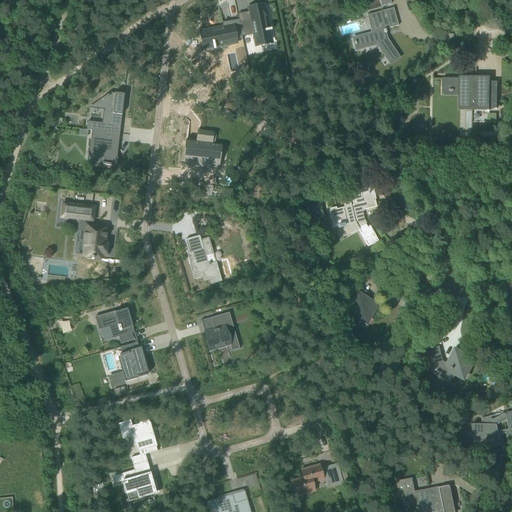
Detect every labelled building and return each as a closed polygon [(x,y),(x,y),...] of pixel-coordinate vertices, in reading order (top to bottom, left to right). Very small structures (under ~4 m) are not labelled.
[(250,19),(238,22),(241,36),(253,34),(255,44),(271,40),(264,4),(248,7),(250,19)] [(371,32),(352,37),(355,51),(376,45),(389,64),(390,63),(399,58),(386,39),(385,33),(386,33),(385,29),(398,26),(393,8),(384,11),(366,16),(371,32)] [(222,27),(200,32),(203,49),(212,47),(213,50),(215,49),(214,45),(225,43),(226,45),(236,43),(235,41),(242,39),(241,36),(238,22),(222,25),(222,27)] [(442,78),(442,89),(442,92),(449,92),(453,92),(460,92),(460,101),(475,101),(475,110),(476,110),(476,109),(487,110),(487,111),(489,111),(489,109),(497,109),(497,104),(496,104),(497,87),(497,82),(496,82),(496,83),(490,83),(489,83),(490,77),(487,77),(487,79),(442,78)] [(102,99),(92,106),(105,108),(103,124),(120,126),(123,103),(122,103),(123,95),(118,94),(111,93),(110,93),(108,95),(108,94),(101,99),(102,99)] [(87,122),(86,130),(93,131),(95,131),(96,123),(87,122)] [(182,165),(182,166),(188,166),(189,164),(193,165),(192,167),(219,170),(219,169),(217,169),(220,145),(211,144),(212,133),(213,133),(213,132),(197,130),(197,131),(198,131),(197,142),(185,141),(186,142),(183,165),(182,165)] [(89,150),(88,150),(90,150),(91,150),(91,151),(95,151),(94,163),(102,164),(102,165),(111,166),(112,165),(115,165),(116,157),(116,158),(118,143),(118,141),(116,141),(116,140),(105,139),(106,132),(95,131),(93,131),(92,138),(91,137),(90,141),(89,150)] [(336,209),(336,207),(330,209),(330,211),(328,211),(330,219),(331,219),(333,227),(338,226),(338,228),(344,226),(344,225),(348,224),(354,223),(368,247),(378,241),(370,226),(367,227),(363,220),(361,211),(365,209),(365,210),(376,207),(375,200),(374,200),(362,203),(360,195),(351,197),(353,205),(350,206),(350,208),(345,209),(345,207),(336,209)] [(79,230),(85,231),(82,255),(82,256),(92,257),(91,259),(93,260),(94,258),(103,259),(103,256),(105,256),(107,241),(105,241),(106,229),(97,229),(97,226),(89,225),(89,220),(92,221),(94,207),(63,204),(62,217),(78,219),(80,219),(79,230)] [(310,206),(315,225),(324,223),(320,204),(310,206)] [(199,236),(185,240),(185,242),(186,242),(189,253),(192,253),(193,257),(189,258),(187,258),(194,280),(202,277),(203,282),(210,280),(211,284),(221,282),(216,262),(212,263),(210,255),(212,255),(207,239),(201,241),(200,240),(199,236)] [(345,314),(356,320),(357,319),(366,324),(375,308),(375,304),(358,294),(353,303),(352,302),(345,314)] [(118,311),(96,318),(98,327),(99,329),(102,328),(110,326),(114,338),(118,337),(132,333),(132,331),(129,322),(130,322),(127,311),(127,309),(118,311)] [(208,339),(206,340),(208,345),(207,345),(209,351),(210,350),(211,349),(230,344),(227,335),(234,332),(231,322),(229,313),(210,318),(211,320),(214,331),(206,333),(208,339)] [(124,374),(110,378),(111,383),(112,386),(136,379),(146,376),(146,374),(145,371),(137,343),(119,348),(120,348),(121,354),(119,355),(119,357),(124,374)] [(435,365),(430,373),(438,377),(438,378),(446,383),(451,374),(465,382),(470,373),(468,372),(473,363),(472,359),(455,350),(447,365),(442,363),(440,356),(441,355),(439,347),(425,350),(427,359),(433,357),(435,365)] [(511,411),(505,414),(492,421),(491,416),(481,419),(482,425),(472,425),(476,443),(485,438),(487,449),(501,446),(498,435),(505,434),(508,444),(511,443),(511,411)] [(130,421),(120,423),(120,426),(121,426),(124,437),(126,436),(127,438),(134,436),(137,448),(139,456),(131,458),(133,466),(135,466),(142,464),(142,463),(140,456),(154,452),(156,451),(157,451),(156,451),(155,447),(154,440),(152,440),(150,433),(151,433),(150,430),(148,423),(149,423),(148,421),(139,423),(139,425),(132,427),(130,421)] [(292,485),(290,485),(292,493),(294,493),(295,496),(303,494),(303,495),(314,491),(312,483),(323,480),(319,465),(301,471),(303,478),(291,482),(292,485)] [(127,473),(120,474),(122,481),(123,481),(124,484),(123,484),(125,489),(126,492),(126,493),(130,491),(137,489),(139,498),(158,492),(158,489),(157,489),(155,480),(152,481),(150,473),(136,477),(134,470),(129,472),(127,473)] [(340,474),(333,476),(335,485),(342,483),(340,474)] [(439,488),(439,489),(430,490),(429,490),(414,493),(414,490),(410,491),(409,484),(401,486),(404,502),(415,500),(417,511),(431,511),(433,511),(453,511),(448,487),(449,486),(439,488)] [(218,499),(207,502),(209,511),(250,511),(247,500),(234,504),(232,495),(222,497),(222,498),(219,499),(218,498),(218,499)]
